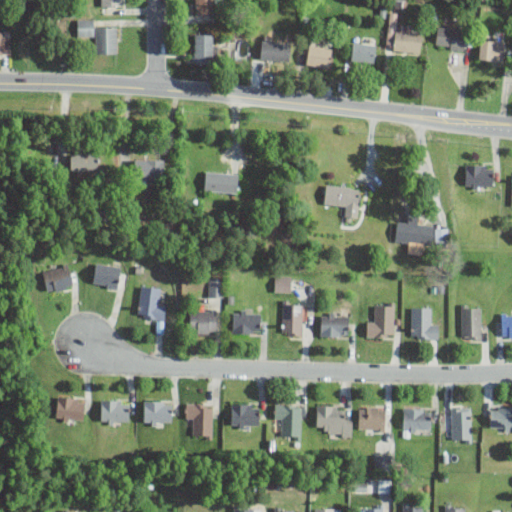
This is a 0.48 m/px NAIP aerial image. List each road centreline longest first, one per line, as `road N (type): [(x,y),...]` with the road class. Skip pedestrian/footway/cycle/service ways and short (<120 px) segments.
road 1 (tertiary): [(0,80),(153,87),(511,126)]
road 2 (residential): [(511,370),(140,366),(87,344)]
